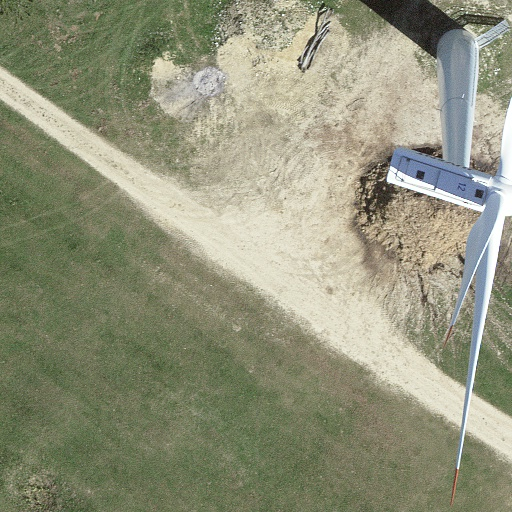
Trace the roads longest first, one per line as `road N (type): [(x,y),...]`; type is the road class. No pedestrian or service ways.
road 1 (track): [(511,440),(0,92)]
road 2 (track): [(351,333),(352,185),(399,59),(431,0)]
